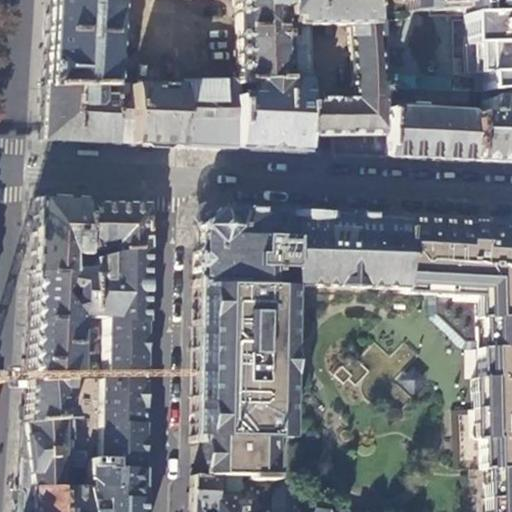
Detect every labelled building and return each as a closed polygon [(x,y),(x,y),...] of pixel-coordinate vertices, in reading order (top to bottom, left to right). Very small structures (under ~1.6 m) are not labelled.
[(45,0),(45,11),(40,89),(98,90),(106,90),(106,88),(111,0),(45,0)] [(225,0),(232,0),(234,84),(277,83),(278,29),(274,29),(274,0),(225,0)] [(278,29),(277,83),(286,84),(286,81),(298,82),(308,83),(308,28),(344,28),(366,27),(364,18),(359,0),(274,0),(274,29),(278,29)] [(378,17),(377,0),(359,0),(364,18),(378,17)] [(403,0),(403,13),(426,12),(425,0),(403,0)] [(511,0),(455,0),(455,42),(455,66),(455,82),(446,82),(445,95),(461,96),(478,95),(511,93),(511,0)] [(366,27),(344,28),(350,102),(314,101),(314,87),(308,87),(308,83),(298,82),(296,154),(315,155),(315,137),(327,138),(327,156),(335,156),(379,159),(384,83),(377,83),(366,27)] [(455,42),(383,45),(384,69),(455,66),(455,42)] [(384,83),(379,159),(417,160),(465,163),(469,144),(468,119),(461,114),(461,96),(445,95),(446,82),(384,79),(384,83)] [(232,84),(232,151),(262,153),(296,154),(298,82),(286,81),(286,84),(277,83),(234,84),(232,84)] [(175,90),(174,148),(205,149),(232,151),(232,84),(176,84),(175,90)] [(127,87),(106,88),(106,90),(106,101),(106,144),(117,145),(127,145),(127,87)] [(127,87),(127,145),(174,148),(175,90),(127,87)] [(98,90),(40,89),(40,93),(38,141),(74,143),(106,144),(106,101),(94,100),(94,95),(98,95),(98,90)] [(469,144),(465,163),(501,165),(511,165),(511,93),(478,95),(478,117),(476,118),(468,119),(469,144)] [(78,203),(33,201),(31,242),(29,276),(65,276),(66,265),(67,259),(82,258),(81,248),(78,207),(78,203)] [(107,208),(78,207),(81,248),(95,248),(95,253),(109,247),(109,256),(141,253),(141,238),(141,209),(107,208)] [(191,283),(191,290),(286,294),(394,294),(394,263),(394,251),(401,221),(398,221),(398,224),(387,224),(371,223),(371,221),(365,221),(365,220),(350,219),(347,219),(347,220),(343,220),(343,221),(316,220),(307,220),(307,217),(295,217),(295,219),(269,218),(260,218),(260,216),(256,215),(256,214),(238,212),(238,214),(233,214),(233,216),(213,215),(210,212),(193,227),(195,230),(194,250),(193,250),(193,255),(192,255),(191,271),(192,271),(192,276),(193,276),(193,283),(191,283)] [(414,222),(401,221),(394,251),(394,263),(394,294),(393,300),(421,300),(423,319),(456,351),(471,352),(472,385),(477,385),(478,446),(472,448),(473,474),(483,474),(483,511),(511,511),(511,237),(478,236),(477,225),(452,224),(414,222)] [(141,253),(109,256),(108,279),(111,280),(112,291),(141,287),(141,253)] [(109,256),(88,254),(88,276),(88,316),(112,315),(113,334),(140,334),(141,311),(141,287),(112,291),(111,280),(108,279),(109,256)] [(76,265),(66,265),(65,276),(29,276),(25,330),(22,384),(65,381),(71,379),(73,319),(88,319),(88,316),(88,276),(76,276),(76,265)] [(286,294),(191,290),(188,445),(200,446),(199,479),(214,480),(244,481),(244,486),(261,486),(261,484),(269,484),(270,448),(284,441),(286,294)] [(112,315),(88,316),(88,319),(98,320),(98,351),(114,349),(113,334),(112,315)] [(113,334),(114,349),(116,366),(139,366),(140,355),(140,334),(113,334)] [(114,349),(98,351),(98,381),(93,380),(101,462),(104,485),(124,484),(120,416),(138,417),(138,405),(139,366),(116,366),(114,349)] [(93,380),(71,379),(65,381),(67,424),(68,456),(82,454),(88,454),(88,463),(101,462),(93,380)] [(65,381),(22,384),(21,405),(20,426),(58,425),(67,424),(65,381)] [(120,416),(124,484),(136,484),(137,463),(138,417),(120,416)] [(58,425),(20,426),(18,443),(17,458),(64,458),(64,461),(68,461),(68,456),(63,456),(62,432),(58,432),(58,425)] [(64,458),(17,458),(16,475),(15,491),(57,491),(57,469),(81,468),(82,454),(68,456),(68,461),(64,461),(64,458)] [(88,454),(82,454),(81,468),(80,484),(81,491),(83,511),(135,511),(136,500),(136,484),(124,484),(104,485),(101,462),(88,463),(88,454)] [(199,479),(187,479),(186,511),(194,511),(195,511),(210,511),(212,511),(213,505),(214,480),(199,479)] [(292,511),(292,507),(292,484),(269,484),(269,511),(292,511)] [(58,511),(57,491),(15,491),(13,511),(58,511)] [(58,511),(83,511),(81,491),(57,491),(58,511)]
